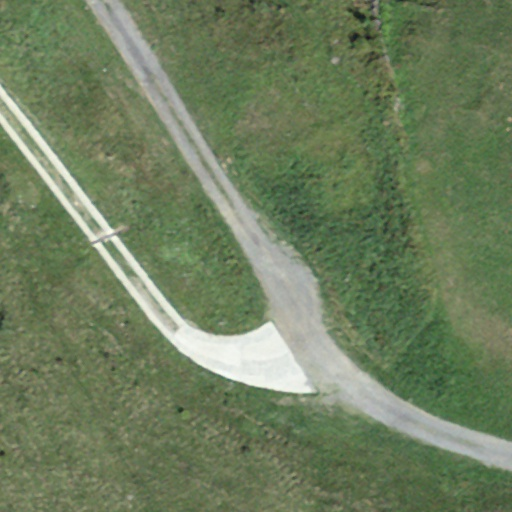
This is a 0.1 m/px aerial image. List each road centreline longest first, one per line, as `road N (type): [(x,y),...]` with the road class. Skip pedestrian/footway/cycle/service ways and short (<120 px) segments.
road 1 (track): [(86,0),(319,361),(396,426),(511,463)]
road 2 (track): [(319,361),(239,360),(147,307),(0,115)]
